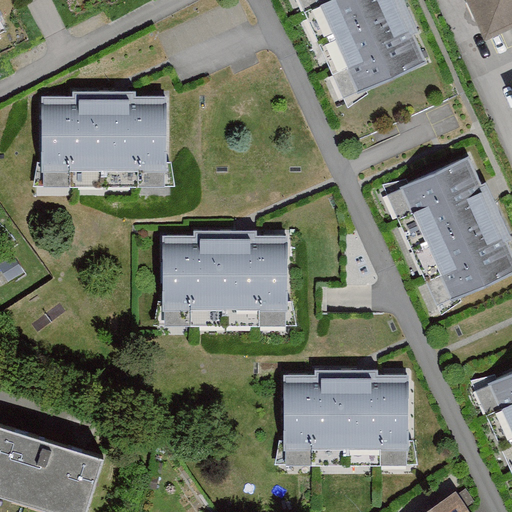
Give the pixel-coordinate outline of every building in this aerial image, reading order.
[(428,64),(398,0),(317,0),(362,94),(428,64)] [(511,0),(470,0),(488,38),(511,27),(511,0)] [(167,101),(45,101),(45,168),(167,167),(167,101)] [(511,276),(511,245),(471,154),(402,185),(454,302),(511,276)] [(287,235),(164,233),(163,310),(286,311),(287,235)] [(511,373),(489,384),(511,434),(511,373)] [(407,380),(287,379),(286,447),(406,448),(407,380)] [(86,511),(102,462),(0,429),(0,497),(45,511),(86,511)] [(470,511),(461,499),(441,511),(470,511)]
